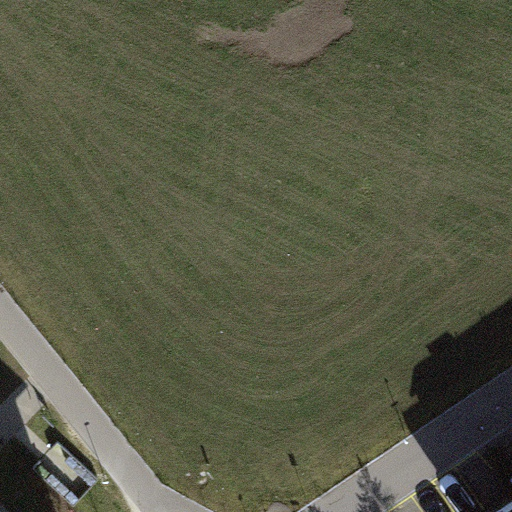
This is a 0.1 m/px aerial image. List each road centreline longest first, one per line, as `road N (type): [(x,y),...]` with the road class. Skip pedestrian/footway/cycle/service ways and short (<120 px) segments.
road 1 (unclassified): [(0,302),(174,511)]
road 2 (residential): [(511,406),(349,511)]
